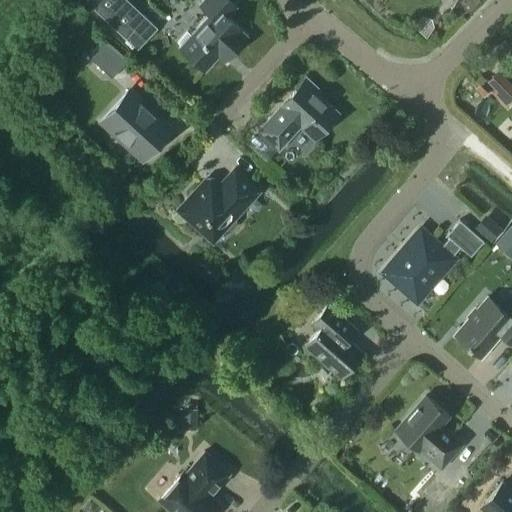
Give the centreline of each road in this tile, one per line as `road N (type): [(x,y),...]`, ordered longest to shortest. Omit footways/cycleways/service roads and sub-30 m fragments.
road 1 (residential): [(411,337),(365,297),(357,273),(363,244),(455,132),(410,94)]
road 2 (residential): [(260,511),(411,337)]
road 3 (residential): [(410,94),(507,0)]
road 4 (residential): [(511,423),(411,337)]
road 5 (residential): [(410,94),(310,16)]
road 6 (residential): [(226,106),(310,16)]
